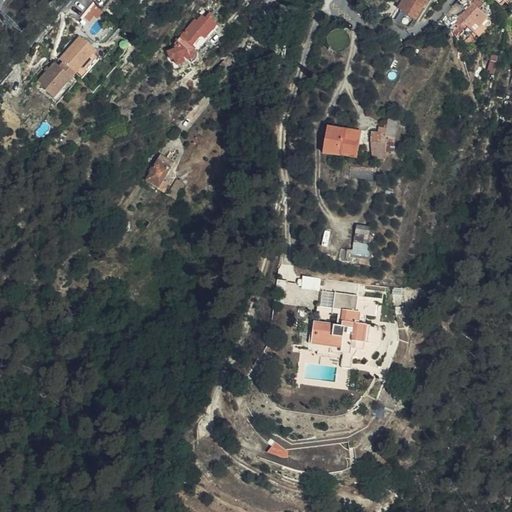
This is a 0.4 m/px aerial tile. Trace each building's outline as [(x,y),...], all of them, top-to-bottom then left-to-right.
[(110,0),(90,0),(103,10),(110,0)] [(414,18),(422,0),(390,0),(390,1),(396,5),(395,8),(414,18)] [(462,23),(472,32),(480,25),(486,18),(480,12),(471,3),(467,0),(462,0),(448,16),(453,22),(455,20),(460,25),(462,23)] [(479,0),(474,0),(471,3),(480,12),(484,8),(484,4),(479,0)] [(186,64),(183,58),(184,57),(187,59),(187,60),(188,61),(189,61),(190,61),(192,61),(194,64),(197,61),(194,59),(196,58),(196,56),(197,56),(197,54),(197,53),(197,51),(197,50),(196,50),(196,49),(195,48),(194,48),(191,46),(199,35),(203,37),(214,22),(207,17),(205,19),(202,17),(198,15),(194,21),(192,20),(175,45),(177,46),(175,49),(176,52),(170,55),(173,62),(176,61),(179,67),(186,64)] [(216,23),(214,22),(203,37),(199,35),(191,46),(194,48),(195,48),(196,49),(196,50),(197,50),(197,51),(216,23)] [(480,25),(472,32),(477,37),(484,29),(480,25)] [(71,77),(91,54),(75,40),(58,58),(62,61),(58,65),(71,77)] [(95,49),(91,54),(96,59),(101,54),(95,49)] [(96,59),(91,54),(71,77),(76,82),(96,59)] [(231,57),(225,54),(216,70),(221,73),(231,57)] [(67,80),(55,69),(50,65),(32,84),(50,100),(67,80)] [(67,80),(71,77),(58,65),(55,69),(67,80)] [(72,85),(67,80),(50,100),(54,104),(72,85)] [(387,119),(384,136),(386,136),(393,138),(396,122),(387,119)] [(325,151),(338,154),(340,146),(358,149),(361,131),(330,126),(325,151)] [(379,166),(379,165),(386,136),(384,136),(380,135),(378,140),(371,139),(365,163),(375,165),(379,166)] [(340,146),(338,154),(356,157),(358,149),(340,146)] [(159,156),(156,161),(164,165),(166,161),(159,156)] [(164,193),(169,185),(163,181),(173,165),(166,161),(164,165),(156,161),(155,160),(147,172),(149,174),(146,178),(160,187),(158,189),(164,193)] [(177,201),(187,184),(179,178),(168,195),(177,201)] [(367,258),(370,229),(356,227),(353,256),(367,258)] [(303,276),(303,288),(321,288),(321,277),(303,276)] [(328,287),(326,304),(340,306),(339,310),(338,322),(312,318),(311,328),(307,327),(306,338),(318,339),(318,336),(329,337),(329,340),(341,341),(342,338),(352,339),(352,343),(365,344),(366,345),(367,337),(371,338),(373,319),(367,319),(369,309),(376,310),(378,299),(385,300),(385,295),(328,287)] [(340,306),(326,304),(311,302),(310,306),(339,310),(340,306)] [(365,346),(365,344),(352,343),(352,339),(342,338),(341,341),(329,340),(329,337),(318,336),(318,339),(306,338),(304,347),(344,353),(342,365),(351,366),(353,353),(358,345),(365,346)]
